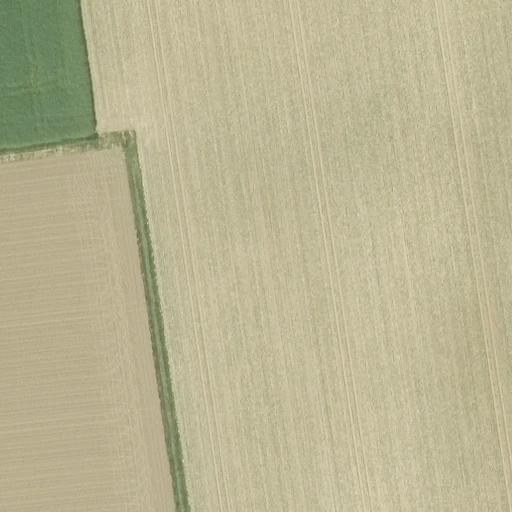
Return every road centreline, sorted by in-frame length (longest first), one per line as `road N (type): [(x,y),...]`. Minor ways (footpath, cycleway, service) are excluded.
road 1 (track): [(180,511),(122,147),(0,163)]
road 2 (track): [(122,147),(511,96)]
